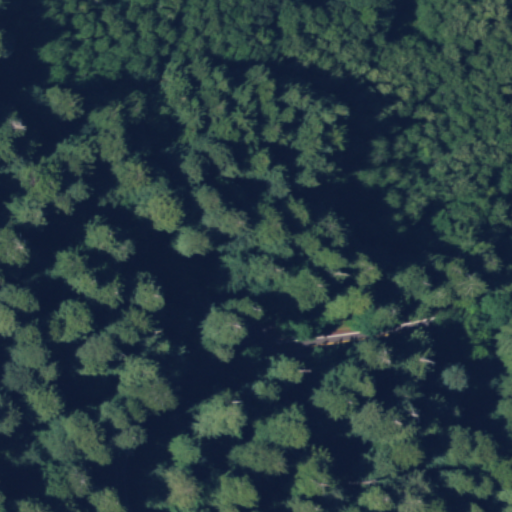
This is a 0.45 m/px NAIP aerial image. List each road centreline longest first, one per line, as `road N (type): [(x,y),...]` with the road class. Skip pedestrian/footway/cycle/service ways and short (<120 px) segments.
road 1 (track): [(0,185),(135,108),(275,0)]
road 2 (tertiary): [(511,324),(279,351),(200,391)]
road 3 (track): [(200,391),(155,305),(170,81)]
road 4 (track): [(200,391),(51,381),(0,368)]
road 5 (tertiary): [(154,511),(169,448),(200,391)]
